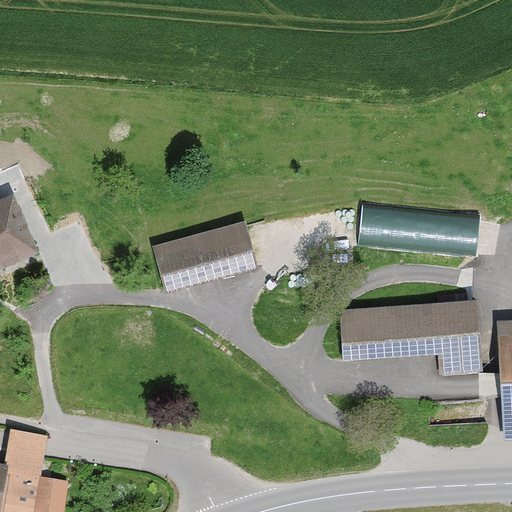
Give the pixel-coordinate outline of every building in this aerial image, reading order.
[(12,198),(0,203),(0,277),(39,261),(12,198)] [(478,219),(362,207),(358,244),(475,256),(478,219)] [(152,251),(164,298),(252,274),(240,228),(152,251)] [(439,382),(481,378),(475,307),(340,318),(344,368),(437,360),(439,382)] [(511,333),(495,335),(501,445),(511,444),(511,333)] [(0,511),(62,511),(67,485),(39,480),(46,440),(8,433),(1,469),(0,469),(0,511)]
